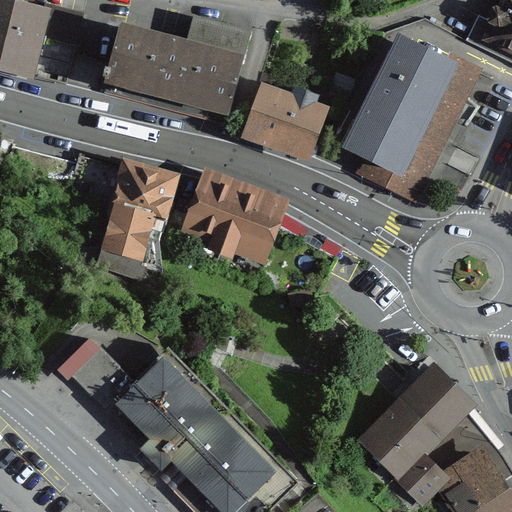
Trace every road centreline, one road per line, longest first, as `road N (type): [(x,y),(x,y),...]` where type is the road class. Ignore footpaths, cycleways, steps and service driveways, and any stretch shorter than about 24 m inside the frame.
road 1 (primary): [(426,260),(270,173),(0,102)]
road 2 (residential): [(133,511),(0,388)]
